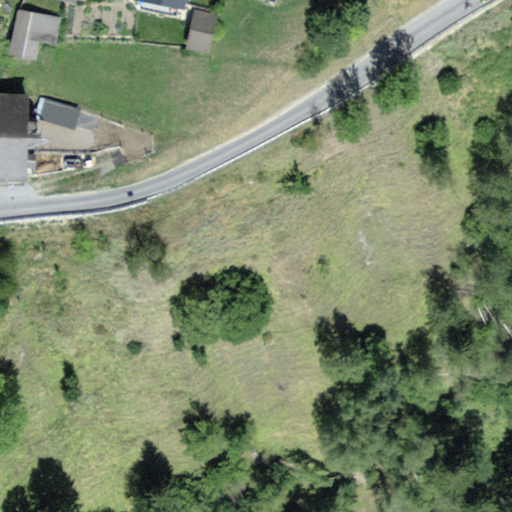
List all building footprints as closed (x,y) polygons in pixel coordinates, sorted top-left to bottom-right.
[(192,0),(147,0),(147,5),(191,11),(192,0)] [(58,21),(27,17),(21,56),(52,61),(58,21)] [(223,23),(207,22),(204,57),(220,59),(223,23)] [(34,108),(0,106),(0,183),(30,185),(34,108)] [(83,116),(55,107),(51,120),(79,130),(83,116)]
